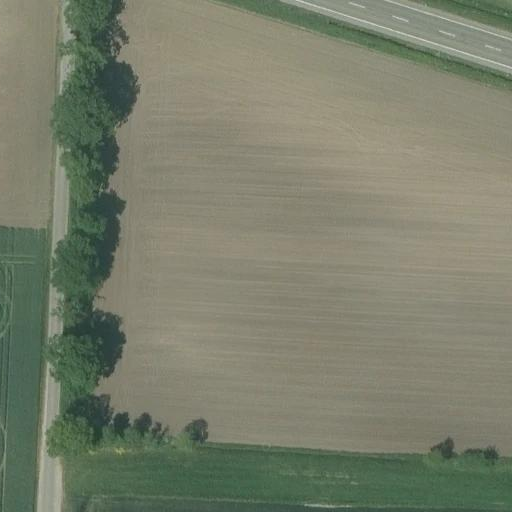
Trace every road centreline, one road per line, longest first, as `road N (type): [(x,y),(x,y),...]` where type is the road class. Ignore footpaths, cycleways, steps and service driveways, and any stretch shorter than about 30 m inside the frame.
road 1 (unclassified): [(47,511),(70,0)]
road 2 (secondary): [(332,0),(511,56)]
